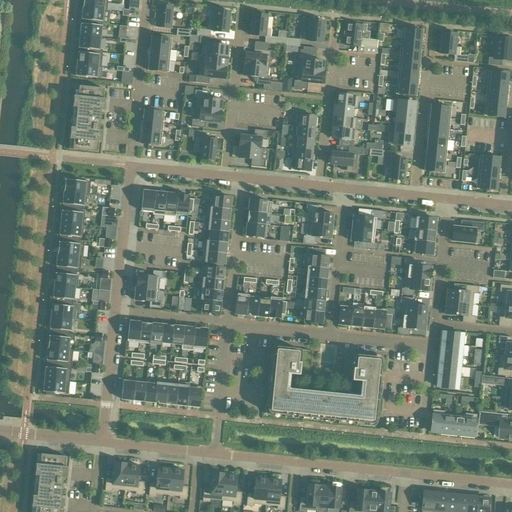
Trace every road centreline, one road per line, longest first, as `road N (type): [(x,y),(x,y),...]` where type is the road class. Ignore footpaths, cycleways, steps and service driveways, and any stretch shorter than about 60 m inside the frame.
road 1 (residential): [(145,3),(130,166)]
road 2 (residential): [(428,47),(414,196)]
road 3 (residential): [(345,189),(329,336)]
road 4 (residential): [(130,166),(115,311)]
road 5 (residential): [(243,178),(226,322)]
road 6 (residential): [(224,176),(239,32)]
road 7 (residential): [(334,43),(321,186)]
road 8 (residential): [(214,453),(226,322)]
road 9 (residential): [(115,311),(100,441)]
road 10 (residential): [(447,199),(434,325)]
